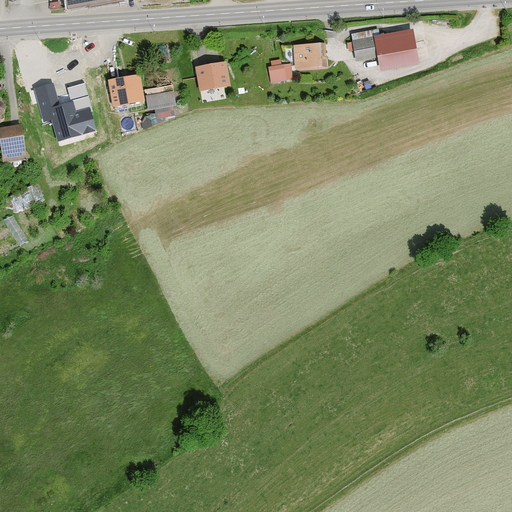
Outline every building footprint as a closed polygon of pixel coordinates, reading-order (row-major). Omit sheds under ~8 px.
[(65,0),(67,12),(131,3),(130,0),(65,0)] [(403,28),(350,37),(356,65),(410,55),(403,28)] [(325,46),(292,48),(294,73),(325,71),(325,46)] [(226,62),(197,65),(200,89),(230,86),(226,62)] [(291,63),(268,67),(271,83),(293,79),(291,63)] [(141,74),(108,80),(113,107),(146,101),(141,74)] [(65,85),(69,98),(89,92),(85,79),(65,85)] [(53,83),(34,89),(44,122),(52,120),(58,142),(97,131),(90,107),(76,111),(73,101),(59,104),(53,83)] [(173,90),(146,96),(148,110),(176,105),(173,90)] [(73,98),(76,109),(91,105),(88,94),(73,98)] [(22,128),(0,130),(0,147),(3,165),(26,162),(22,128)] [(20,245),(28,240),(12,213),(4,218),(20,245)]
